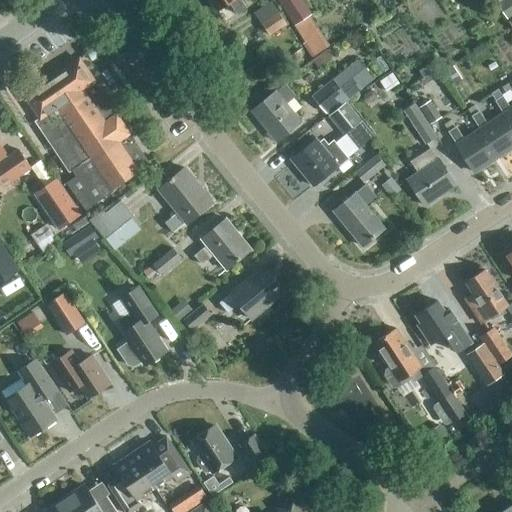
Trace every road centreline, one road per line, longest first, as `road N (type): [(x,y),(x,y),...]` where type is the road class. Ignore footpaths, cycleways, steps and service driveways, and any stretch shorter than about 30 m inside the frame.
road 1 (residential): [(347,285),(318,265),(205,123),(123,0)]
road 2 (residential): [(277,404),(219,388),(136,405),(0,497)]
road 3 (residential): [(511,201),(390,280),(347,285)]
road 4 (residential): [(418,507),(277,404)]
road 5 (residential): [(277,404),(347,285)]
